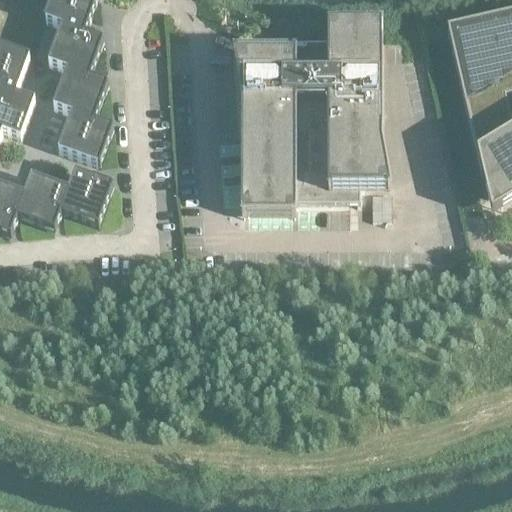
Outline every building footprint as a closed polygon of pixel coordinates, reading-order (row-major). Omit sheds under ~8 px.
[(99,3),(91,0),(53,0),(44,26),(62,33),(62,32),(85,41),(86,40),(99,3)] [(511,20),(448,35),(491,217),(511,205),(511,20)] [(85,41),(62,32),(62,33),(49,70),(67,76),(54,113),(72,120),(95,128),(95,127),(109,90),(91,83),(104,46),(86,40),(85,41)] [(329,33),(329,47),(264,47),(264,51),(263,51),(261,52),(260,52),(259,53),(258,54),(257,56),(257,57),(257,59),(235,59),(234,59),(242,106),(242,121),(240,121),(240,207),(242,207),(242,223),(296,223),(296,209),(361,209),(360,197),(390,197),(391,197),(382,150),(382,135),(385,135),(385,49),(382,49),(382,33),(329,33)] [(30,63),(0,51),(0,115),(28,126),(35,107),(17,100),(30,63)] [(28,126),(0,115),(0,146),(3,138),(21,145),(28,126)] [(95,128),(72,120),(59,157),(100,172),(114,134),(95,127),(95,128)] [(114,192),(75,178),(69,196),(61,219),(62,220),(99,233),(114,192)] [(69,196),(32,183),(25,201),(17,224),(18,225),(55,238),(62,220),(61,219),(69,196)] [(25,201),(0,192),(0,238),(11,243),(18,225),(17,224),(25,201)]
